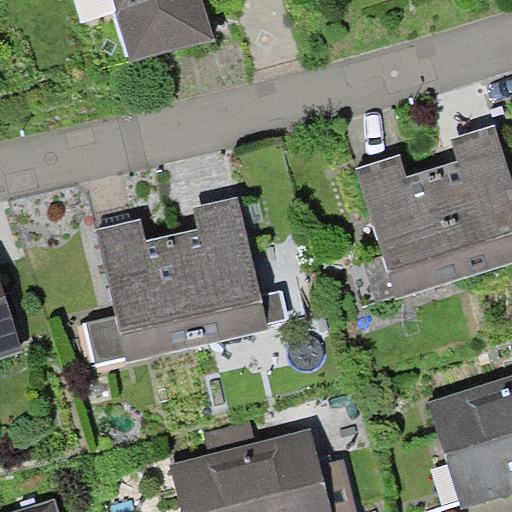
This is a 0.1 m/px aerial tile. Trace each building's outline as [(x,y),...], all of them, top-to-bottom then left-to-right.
[(116,10),(112,0),(74,0),(81,21),(116,10)] [(112,0),(116,10),(132,63),(173,50),(214,38),(202,0),(112,0)] [(431,169),(465,277),(511,261),(511,179),(495,125),(470,133),(451,139),(458,161),(431,169)] [(396,298),(465,277),(431,169),(408,177),(401,154),(378,161),(355,168),(382,256),(364,261),(377,301),(395,295),(396,298)] [(172,233),(199,346),(270,329),(269,324),(262,295),(239,196),(213,202),(193,207),(198,227),(172,233)] [(128,362),(199,346),(172,233),(147,239),(143,218),(118,224),(97,229),(117,316),(127,358),(128,362)] [(0,358),(23,352),(0,278),(0,358)] [(282,291),(262,295),(269,324),(289,319),(282,291)] [(127,358),(117,316),(84,324),(94,366),(127,358)] [(511,374),(497,380),(511,426),(511,374)] [(500,496),(511,492),(511,426),(497,380),(427,402),(448,464),(458,499),(462,508),(500,496)] [(203,432),(209,455),(241,447),(256,443),(250,420),(203,432)] [(319,464),(310,429),(256,443),(241,447),(257,511),(357,511),(344,458),(319,464)] [(257,511),(241,447),(209,455),(171,464),(183,511),(257,511)] [(458,499),(448,464),(433,468),(443,503),(458,499)] [(58,511),(54,498),(9,511),(58,511)]
